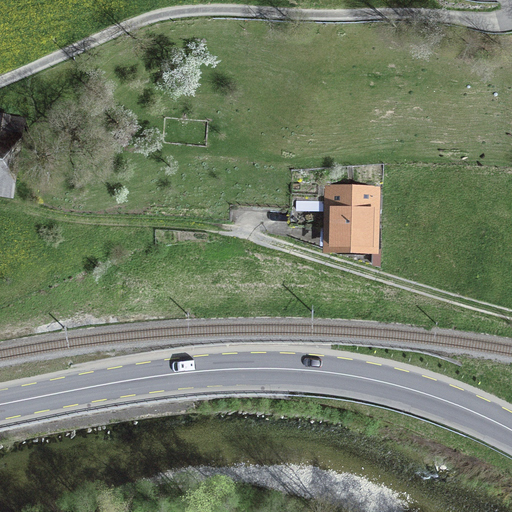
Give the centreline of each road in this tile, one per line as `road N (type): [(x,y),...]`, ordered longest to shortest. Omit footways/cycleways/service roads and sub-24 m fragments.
road 1 (track): [(0,83),(161,17),(511,12)]
road 2 (primary): [(0,403),(196,374),(317,373),(408,392),(511,431)]
